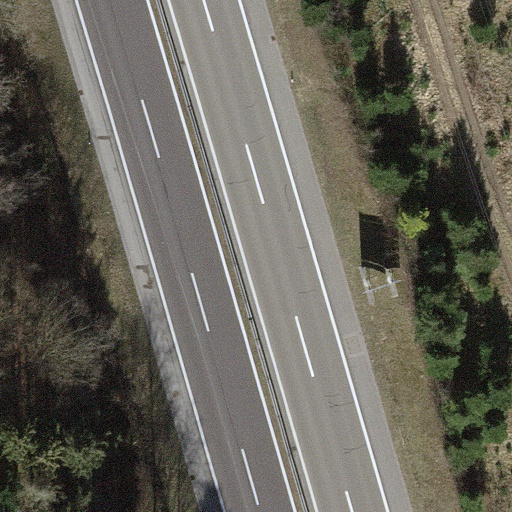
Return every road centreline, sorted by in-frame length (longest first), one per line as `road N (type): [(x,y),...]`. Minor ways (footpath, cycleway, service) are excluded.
road 1 (motorway): [(353,511),(204,0)]
road 2 (motorway): [(111,0),(260,511)]
